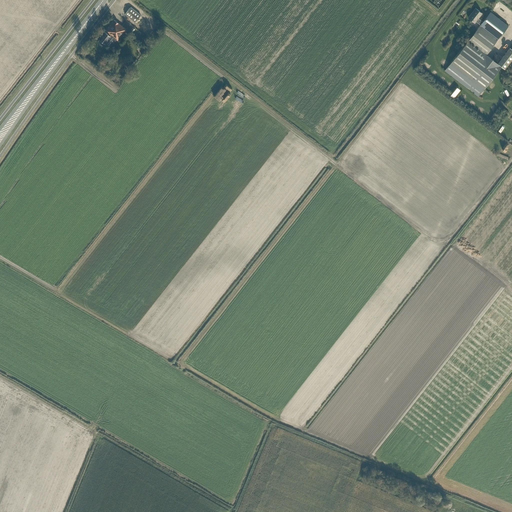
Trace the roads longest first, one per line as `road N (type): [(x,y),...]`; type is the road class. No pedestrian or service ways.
road 1 (track): [(168,35),(446,243),(511,158)]
road 2 (secondary): [(0,145),(100,4)]
road 3 (secondary): [(100,4),(0,132)]
